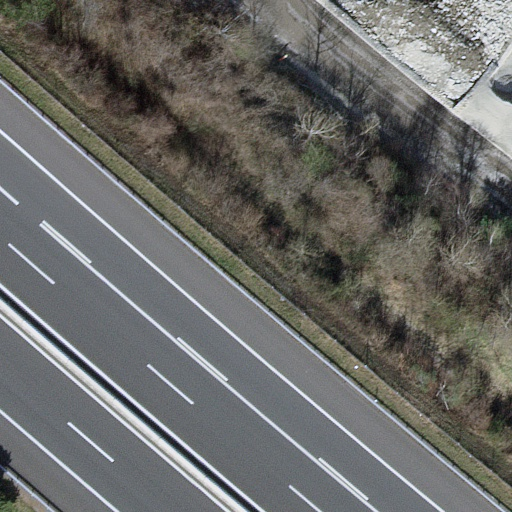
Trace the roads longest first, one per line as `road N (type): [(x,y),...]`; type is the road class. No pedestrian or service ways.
road 1 (motorway): [(325,511),(0,232)]
road 2 (motorway): [(0,361),(175,511)]
